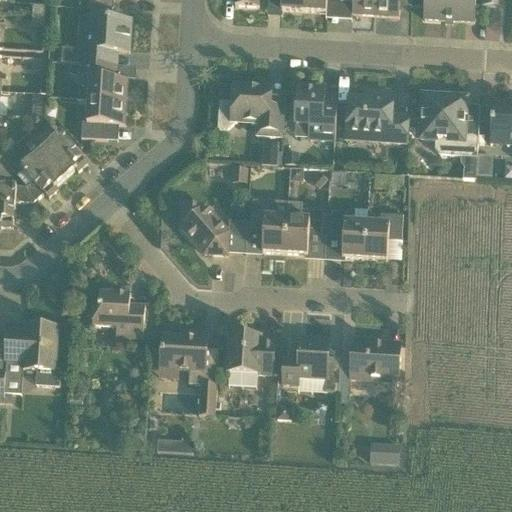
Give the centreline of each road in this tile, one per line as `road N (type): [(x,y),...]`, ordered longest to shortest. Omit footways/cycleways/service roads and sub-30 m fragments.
road 1 (residential): [(172,40),(511,59)]
road 2 (residential): [(402,301),(176,280),(109,205)]
road 3 (residential): [(172,40),(159,134),(109,205)]
road 4 (residential): [(109,205),(51,259),(0,268)]
